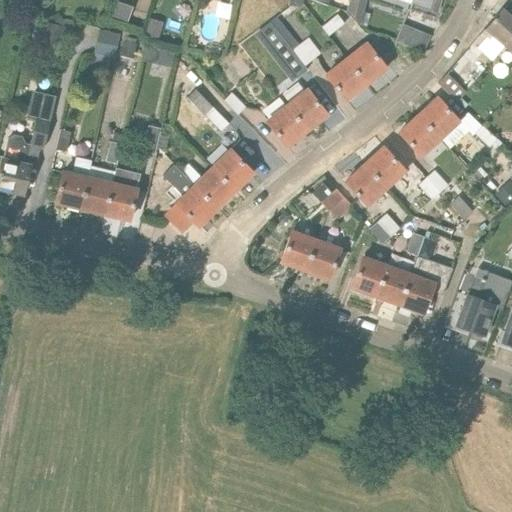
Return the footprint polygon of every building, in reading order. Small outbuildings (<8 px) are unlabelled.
[(365,0),(348,0),(345,11),(359,25),(365,0)] [(429,0),(427,10),(436,13),(440,0),(429,0)] [(111,16),(126,22),(132,7),(117,1),(111,16)] [(276,17),(281,23),(297,10),(294,7),(288,6),(276,17)] [(505,46),(511,37),(511,17),(501,8),(484,28),(505,46)] [(343,24),(336,15),(321,28),(328,36),(343,24)] [(45,23),(42,35),(40,42),(60,47),(65,26),(45,22),(45,23)] [(258,31),(295,79),(306,70),(304,66),(291,50),(283,39),(270,22),(258,31)] [(144,38),(159,42),(162,30),(147,27),(144,38)] [(96,41),(116,46),(119,33),(98,29),(96,41)] [(412,29),(405,45),(422,52),(429,36),(412,29)] [(283,39),(291,50),(299,45),(290,34),(283,39)] [(346,60),(365,84),(386,68),(381,62),(390,54),(376,36),(346,60)] [(124,40),(120,56),(133,60),(136,43),(135,43),(136,39),(126,37),(126,40),(124,40)] [(299,45),(311,61),(319,55),(307,39),(299,45)] [(113,58),(116,46),(96,41),(90,67),(108,71),(111,58),(113,58)] [(150,43),(146,56),(173,65),(177,51),(150,43)] [(311,61),(299,45),(291,50),(304,66),(311,61)] [(345,100),(365,84),(346,60),(326,75),(345,100)] [(439,84),(448,92),(456,81),(448,74),(439,84)] [(220,132),(228,124),(195,90),(186,98),(220,132)] [(287,105),(306,130),(326,114),(307,90),(287,105)] [(0,166),(0,189),(23,194),(29,166),(35,167),(39,150),(37,149),(37,146),(43,147),(54,97),(32,92),(26,116),(35,118),(30,144),(24,143),(21,136),(12,134),(6,139),(0,166)] [(223,101),(237,115),(244,107),(231,93),(223,101)] [(439,138),(458,121),(437,98),(418,115),(439,138)] [(468,105),(461,98),(457,102),(464,109),(468,105)] [(286,146),(306,130),(287,105),(267,121),(286,146)] [(421,156),(439,138),(418,115),(399,132),(421,156)] [(489,147),(496,141),(481,126),(474,133),(489,147)] [(156,147),(161,130),(150,127),(144,152),(155,155),(156,147)] [(60,130),(55,149),(65,151),(69,132),(60,130)] [(111,142),(120,144),(122,134),(114,132),(111,142)] [(107,161),(117,163),(121,144),(120,144),(111,142),(107,161)] [(385,187),(404,170),(383,147),(364,164),(385,187)] [(188,162),(174,149),(166,157),(174,165),(180,170),(188,162)] [(252,172),(238,158),(230,149),(212,166),(235,189),(252,172)] [(79,208),(89,166),(90,161),(75,157),(71,172),(62,170),(60,182),(55,202),(79,208)] [(366,204),(385,187),(364,164),(345,182),(366,204)] [(179,171),(180,170),(174,165),(163,175),(176,189),(169,196),(177,204),(165,215),(181,231),(193,220),(198,226),(217,207),(194,184),(193,185),(179,171)] [(103,213),(110,181),(112,172),(89,166),(79,208),(103,213)] [(217,207),(235,189),(212,166),(194,184),(217,207)] [(110,181),(103,213),(129,220),(134,200),(137,188),(140,172),(116,167),(112,182),(110,181)] [(425,178),(439,192),(446,186),(433,171),(425,178)] [(418,185),(431,199),(439,192),(425,178),(418,185)] [(511,182),(509,180),(493,194),(505,205),(511,198),(511,182)] [(320,203),(331,193),(322,182),(311,192),(320,203)] [(331,193),(320,203),(328,211),(343,198),(335,189),(331,193)] [(458,195),(450,203),(464,219),(473,211),(458,195)] [(351,206),(343,198),(328,211),(336,220),(351,206)] [(289,217),(282,213),(275,222),(282,227),(289,217)] [(391,236),(399,228),(386,213),(376,221),(391,236)] [(384,242),(391,236),(376,221),(369,229),(383,244),(384,242)] [(305,270),(316,239),(291,230),(287,242),(280,261),(305,270)] [(413,234),(406,251),(416,255),(423,237),(413,234)] [(335,260),(340,247),(316,239),(305,270),(329,278),(335,260)] [(423,313),(431,291),(441,295),(451,268),(417,255),(409,276),(411,276),(401,305),(423,313)] [(376,296),(386,267),(361,258),(351,287),(376,296)] [(411,276),(409,276),(386,267),(376,296),(401,305),(411,276)] [(490,316),(492,308),(502,312),(509,289),(474,277),(467,296),(455,292),(445,321),(456,325),(483,334),(490,316)] [(511,311),(508,322),(501,341),(511,344),(511,311)]
